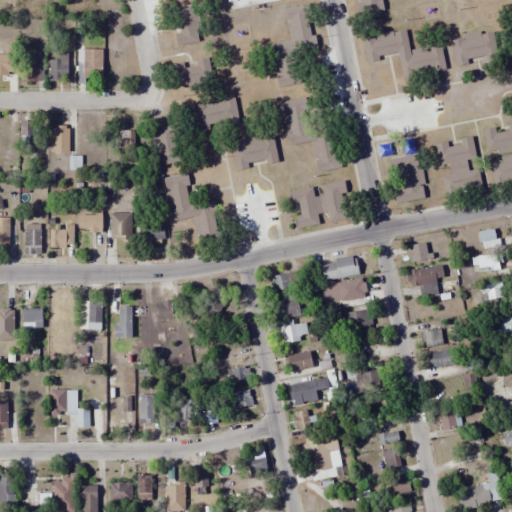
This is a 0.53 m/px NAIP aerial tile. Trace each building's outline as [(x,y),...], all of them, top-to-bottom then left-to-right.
[(356,0),(359,15),(384,10),(382,0),(356,0)] [(199,43),(196,5),(173,8),(176,45),(199,43)] [(289,41),(269,44),(275,86),(313,81),(309,52),(314,51),(307,5),(284,8),(289,41)] [(366,60),(398,54),(402,77),(445,70),(441,45),(408,50),(405,30),(362,37),(366,60)] [(455,63),(498,54),(493,30),(450,39),(455,63)] [(102,50),(77,50),(77,82),(102,82),(102,50)] [(67,53),(58,53),(58,61),(49,61),(49,82),(67,82),(67,53)] [(175,89),(213,82),(208,58),(194,60),(195,66),(184,68),(183,62),(170,65),(175,89)] [(21,82),(42,82),(42,61),(21,61),(21,82)] [(234,97),(191,105),(196,131),(238,124),(234,97)] [(280,102),(288,145),(310,141),(315,172),(339,168),(331,122),(310,126),(306,97),(280,102)] [(33,138),(33,121),(21,121),(21,138),(33,138)] [(511,149),(511,124),(506,125),(507,127),(482,132),(487,155),(511,149)] [(152,128),(158,165),(181,162),(175,125),(152,128)] [(52,153),(69,153),(69,127),(52,127),(52,153)] [(277,162),(272,135),(230,141),(235,169),(277,162)] [(445,197),(483,191),(479,169),(468,170),(466,160),(476,159),(473,137),(435,143),(438,166),(449,165),(450,174),(441,175),(445,197)] [(395,204),(425,198),(416,154),(387,160),(395,204)] [(493,186),(511,183),(511,156),(489,160),(493,186)] [(162,177),(169,221),(193,217),(197,244),(218,241),(212,202),(189,205),(185,174),(162,177)] [(346,210),(342,181),(321,184),(323,195),(313,197),(312,188),(290,191),(292,204),(298,204),(300,214),(294,215),(296,228),(320,225),(318,214),(346,210)] [(78,215),(78,231),(102,231),(102,215),(78,215)] [(0,243),(9,243),(9,218),(0,218),(0,243)] [(72,248),(72,227),(50,227),(50,248),(72,248)] [(499,246),(496,228),(478,232),(481,249),(499,246)] [(41,230),(25,230),(25,254),(41,254),(41,230)] [(408,245),(408,261),(427,261),(427,245),(408,245)] [(349,270),(365,268),(363,253),(347,256),(349,270)] [(478,256),(478,272),(499,272),(499,256),(478,256)] [(436,281),(451,279),(449,265),(408,271),(410,287),(419,286),(421,298),(438,296),(436,281)] [(272,290),(298,285),(295,272),(270,277),(272,290)] [(337,283),(341,302),(367,297),(363,278),(337,283)] [(499,308),(507,292),(493,284),(484,300),(499,308)] [(201,310),(213,319),(229,296),(216,288),(201,310)] [(296,292),(274,296),(279,319),(301,314),(296,292)] [(101,330),(101,301),(80,301),(80,330),(101,330)] [(155,321),(172,321),(172,301),(155,301),(155,321)] [(22,309),(22,329),(42,329),(42,309),(22,309)] [(343,313),(347,336),(372,333),(369,309),(343,313)] [(308,340),(306,323),(280,326),(282,343),(308,340)] [(422,349),(441,346),(439,330),(421,333),(422,349)] [(431,369),(459,364),(456,349),(428,354),(431,369)] [(313,366),(309,350),(285,357),(290,373),(313,366)] [(232,380),(248,378),(247,366),(231,368),(232,380)] [(358,391),(382,386),(379,371),(355,376),(358,391)] [(462,376),(465,392),(478,389),(475,373),(462,376)] [(329,388),(326,377),(289,387),(294,407),(318,400),(316,392),(329,388)] [(252,406),(248,389),(228,394),(232,411),(252,406)] [(76,391),(50,391),(50,416),(76,416),(76,428),(89,428),(89,410),(76,410),(76,391)] [(153,424),(153,396),(138,396),(138,424),(153,424)] [(111,400),(111,424),(124,424),(124,400),(111,400)] [(174,420),(195,420),(195,400),(174,400),(174,420)] [(375,417),(388,417),(388,401),(375,401),(375,417)] [(291,417),(300,434),(312,427),(303,410),(291,417)] [(459,410),(441,410),(441,429),(459,429),(459,410)] [(399,442),(396,431),(377,436),(380,447),(399,442)] [(311,482),(336,477),(334,468),(341,466),(335,433),(303,440),(311,482)] [(382,452),(385,470),(402,467),(398,449),(382,452)] [(247,455),(250,476),(268,474),(265,452),(247,455)] [(206,472),(190,473),(190,489),(207,488),(206,472)] [(136,501),(151,501),(151,475),(136,475),(136,501)] [(0,511),(14,511),(15,477),(0,477),(0,511)] [(168,500),(182,500),(182,477),(168,477),(168,500)] [(74,511),(75,478),(53,478),(52,511),(74,511)] [(130,483),(109,483),(109,502),(130,502),(130,483)] [(492,506),(491,499),(496,498),(494,483),(457,489),(460,511),(492,506)] [(97,511),(97,487),(81,487),(81,511),(97,511)]
